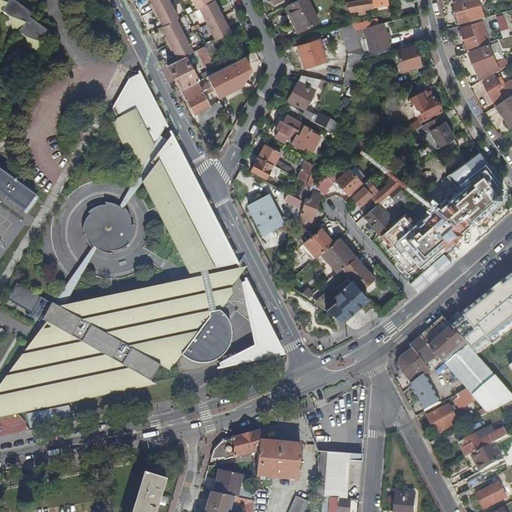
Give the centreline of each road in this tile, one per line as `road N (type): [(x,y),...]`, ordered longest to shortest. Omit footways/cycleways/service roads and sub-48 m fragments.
road 1 (residential): [(114,0),(216,189)]
road 2 (residential): [(216,189),(275,67),(243,0)]
road 3 (residential): [(305,367),(216,189)]
road 4 (residential): [(428,0),(459,97),(511,174)]
road 5 (residential): [(381,382),(448,511)]
road 6 (primary): [(0,461),(136,432)]
road 7 (primary): [(183,428),(312,386)]
road 8 (primary): [(305,367),(180,416)]
road 9 (residential): [(381,382),(370,511)]
